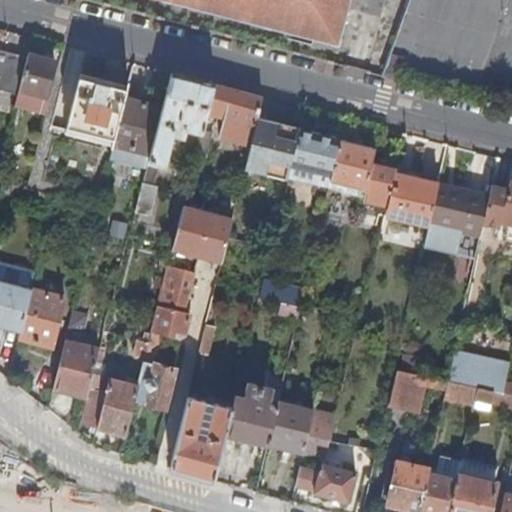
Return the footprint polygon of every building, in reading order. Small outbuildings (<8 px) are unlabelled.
[(169,0),(340,44),(351,0),(169,0)] [(387,0),(369,72),(385,76),(393,54),(412,0),(387,0)] [(54,60),(27,53),(18,89),(45,96),(54,60)] [(403,81),(409,58),(393,54),(385,76),(403,81)] [(148,160),(158,163),(165,165),(172,136),(185,140),(187,130),(200,134),(202,129),(206,113),(213,85),(192,79),(170,73),(161,107),(149,154),(148,160)] [(66,134),(113,146),(113,145),(125,97),(126,91),(79,79),(66,134)] [(223,138),(250,144),(257,117),(262,97),(236,90),(213,85),(206,113),(228,119),(223,138)] [(45,96),(18,89),(15,104),(46,112),(50,97),(45,96)] [(113,145),(149,154),(161,107),(125,97),(113,145)] [(299,127),(295,126),(293,135),(263,127),(265,118),(257,117),(250,144),(244,169),(287,179),(287,177),(291,165),(299,129),(299,127)] [(293,135),(295,126),(265,118),(263,127),(293,135)] [(194,159),(204,162),(212,132),(202,129),(200,134),(194,159)] [(291,165),(305,168),(317,172),(315,181),(329,185),(330,181),(339,140),(299,129),(291,165)] [(339,140),(330,181),(365,190),(362,202),(386,208),(389,197),(395,175),(370,168),(375,150),(339,140)] [(203,167),(204,162),(194,159),(188,186),(198,189),(204,169),(203,167)] [(151,192),(158,163),(148,160),(134,215),(149,219),(155,193),(151,192)] [(302,181),(305,168),(291,165),(287,177),(302,181)] [(385,215),(428,226),(429,224),(438,184),(395,173),(395,175),(389,197),(386,208),(385,215)] [(501,222),(511,225),(511,179),(508,189),(492,185),(489,196),(482,225),(499,229),(501,222)] [(363,196),(365,190),(330,181),(329,185),(328,188),(363,196)] [(482,225),(489,196),(438,184),(429,224),(480,236),(482,225)] [(56,196),(27,189),(11,185),(8,198),(53,209),(56,196)] [(386,208),(362,202),(359,215),(377,220),(378,217),(384,219),(385,215),(386,208)] [(175,251),(213,261),(224,219),(175,206),(165,247),(163,254),(174,256),(175,251)] [(453,250),(476,255),(480,236),(429,224),(428,226),(427,231),(451,237),(453,239),(454,242),(454,244),(453,250)] [(184,312),(194,273),(168,266),(151,332),(162,335),(179,340),(186,335),(190,320),(184,318),(186,313),(184,312)] [(263,280),(259,297),(281,302),(282,302),(300,306),(301,304),(304,291),(304,289),(263,280)] [(31,290),(0,281),(0,327),(20,333),(31,290)] [(65,299),(32,290),(31,290),(20,333),(19,338),(20,339),(53,347),(65,299)] [(279,312),(298,316),(300,306),(282,302),(279,312)] [(205,324),(199,351),(209,353),(215,327),(205,324)] [(65,339),(80,343),(84,330),(68,326),(65,339)] [(138,386),(135,400),(165,409),(175,370),(154,365),(162,335),(151,332),(149,342),(145,359),(138,386)] [(100,348),(80,343),(65,339),(52,388),(87,397),(96,362),(100,348)] [(145,359),(149,342),(138,339),(133,355),(145,359)] [(502,393),(504,383),(509,362),(455,350),(449,381),(477,388),(502,393)] [(405,356),(401,371),(418,375),(422,359),(405,356)] [(81,423),(125,435),(135,400),(138,386),(110,378),(107,392),(99,390),(106,365),(96,362),(87,397),(81,423)] [(401,371),(399,371),(390,405),(419,412),(426,386),(446,391),(449,381),(418,375),(401,371)] [(445,397),(473,403),(474,398),(477,388),(449,381),(446,391),(445,397)] [(511,395),(511,384),(504,383),(502,393),(511,395)] [(226,434),(268,445),(279,400),(280,392),(249,384),(245,398),(235,395),(232,408),(226,434)] [(511,395),(502,393),(477,388),(474,398),(511,406),(511,395)] [(205,401),(188,396),(169,469),(197,476),(214,481),(226,434),(232,408),(215,403),(205,440),(196,438),(205,401)] [(314,411),(314,410),(279,400),(268,445),(304,454),(308,437),(314,411)] [(337,416),(314,411),(308,437),(328,441),(330,442),(337,416)] [(308,437),(304,454),(323,459),(328,441),(308,437)] [(388,471),(383,492),(390,494),(387,504),(420,511),(421,511),(429,475),(430,469),(429,469),(417,466),(419,459),(410,457),(408,464),(397,461),(395,473),(388,471)] [(500,511),(505,492),(507,487),(492,483),(496,470),(460,461),(455,482),(448,511),(489,511),(491,511),(500,511)] [(300,467),(296,487),(314,492),(314,493),(348,502),(357,473),(322,463),(319,472),(300,467)] [(420,511),(448,511),(455,482),(429,475),(421,511),(420,511)] [(390,494),(383,492),(381,503),(387,504),(390,494)] [(511,511),(511,493),(505,492),(500,511),(511,511)]
